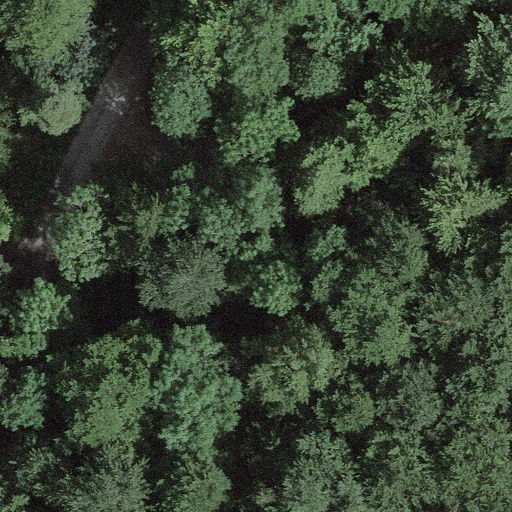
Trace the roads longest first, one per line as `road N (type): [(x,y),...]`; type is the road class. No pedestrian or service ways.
road 1 (track): [(511,23),(62,205),(0,239)]
road 2 (unclassified): [(0,316),(168,0)]
